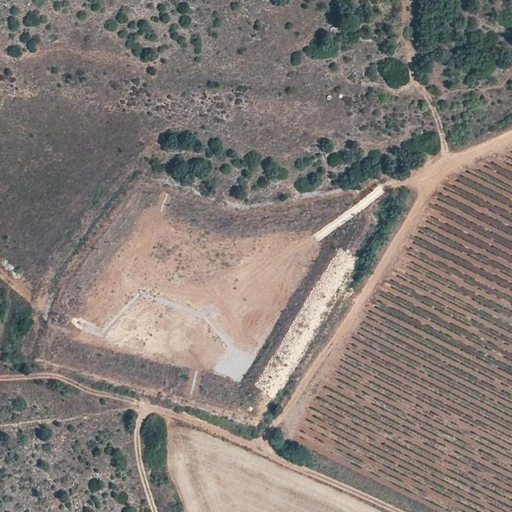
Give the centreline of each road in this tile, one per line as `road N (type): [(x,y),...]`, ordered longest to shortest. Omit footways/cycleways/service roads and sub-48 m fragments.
road 1 (track): [(257,448),(429,166),(511,128)]
road 2 (track): [(394,511),(156,409)]
road 3 (track): [(0,377),(65,378),(156,409)]
